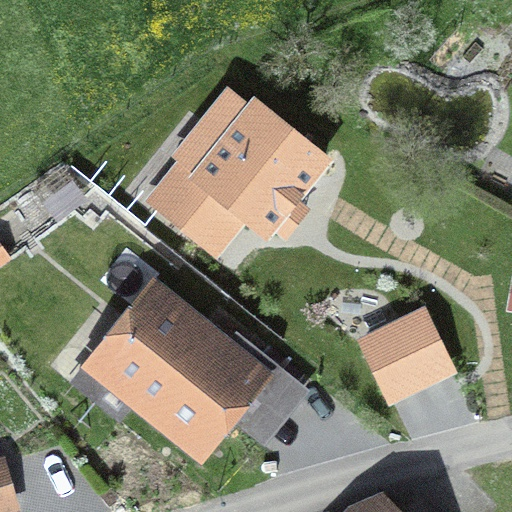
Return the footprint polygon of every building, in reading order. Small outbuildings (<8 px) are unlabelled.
[(248,102),(227,85),(175,150),(183,155),(152,194),(218,246),(247,210),(268,227),(328,152),(255,93),(248,102)] [(197,461),(260,380),(149,295),(86,377),(197,461)] [(425,318),(365,346),(388,395),(448,367),(425,318)] [(0,502),(9,500),(0,468),(0,502)] [(394,511),(381,499),(368,511),(394,511)]
